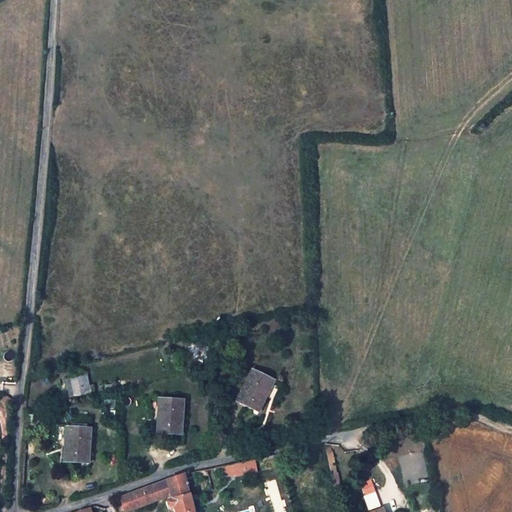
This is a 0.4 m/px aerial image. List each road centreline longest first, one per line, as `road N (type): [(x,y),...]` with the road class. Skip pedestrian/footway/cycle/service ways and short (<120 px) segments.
road 1 (unclassified): [(12,511),(53,0)]
road 2 (unclassified): [(49,511),(194,464),(331,434)]
road 3 (track): [(331,434),(452,409),(511,425)]
